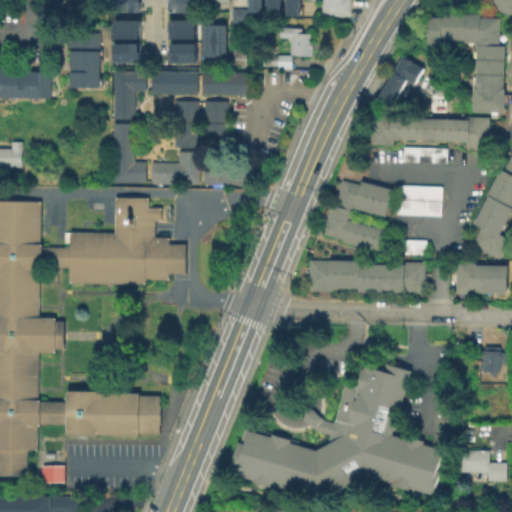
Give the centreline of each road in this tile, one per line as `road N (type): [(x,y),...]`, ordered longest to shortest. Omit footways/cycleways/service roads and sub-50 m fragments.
road 1 (secondary): [(339,91),(165,511)]
road 2 (residential): [(466,315),(249,306)]
